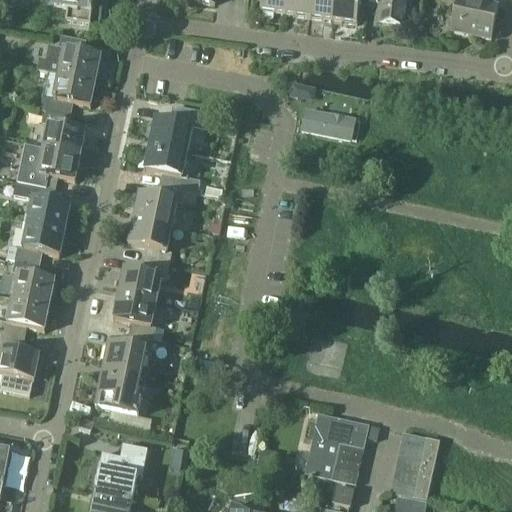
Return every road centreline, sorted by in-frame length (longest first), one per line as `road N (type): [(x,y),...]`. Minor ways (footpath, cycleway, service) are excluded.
road 1 (residential): [(51,441),(134,66)]
road 2 (residential): [(505,73),(143,26)]
road 3 (residential): [(390,414),(249,381),(237,364),(270,183)]
road 4 (residential): [(270,183),(511,232)]
road 5 (residential): [(270,183),(281,126),(251,86),(134,66)]
road 6 (residential): [(511,453),(454,428),(390,414)]
